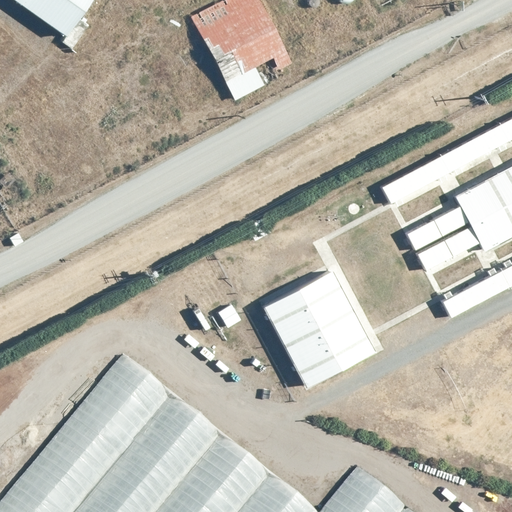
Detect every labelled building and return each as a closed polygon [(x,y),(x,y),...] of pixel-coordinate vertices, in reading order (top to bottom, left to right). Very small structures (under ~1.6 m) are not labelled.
[(92,0),(7,0),(65,39),(62,44),(73,52),(93,23),(81,16),(92,0)] [(260,0),(219,0),(190,15),(235,102),(266,86),(257,69),(274,60),(281,74),(294,67),(260,0)] [(437,180),(511,141),(511,116),(378,188),(388,206),(437,180)] [(511,159),(447,194),(452,204),(404,229),(429,276),(478,249),(482,257),(511,239),(511,159)] [(511,249),(483,265),(433,292),(446,318),(511,283),(511,249)] [(369,353),(325,267),(257,302),(301,388),(369,353)]
